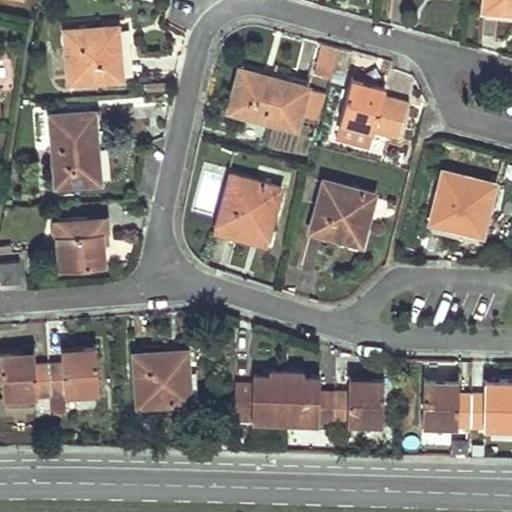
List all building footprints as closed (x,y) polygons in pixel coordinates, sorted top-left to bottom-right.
[(511,0),(482,0),(482,9),(511,11),(511,0)] [(111,45),(110,36),(109,27),(65,31),(70,82),(120,78),(117,44),(111,45)] [(315,62),(333,66),(338,48),(320,43),(315,62)] [(315,62),(312,72),(330,76),(333,66),(315,62)] [(269,78),(269,80),(268,82),(238,74),(227,110),(293,128),(305,87),(269,78)] [(382,93),(376,91),(369,89),(371,82),(350,77),(334,133),(366,142),(370,128),(396,135),(406,102),(382,95),(382,93)] [(98,180),(95,145),(92,111),(51,114),(57,184),(98,180)] [(463,224),(472,226),(481,228),(493,183),(442,170),(430,220),(462,228),(463,224)] [(248,225),(258,227),(267,230),(280,187),(230,172),(216,223),(246,231),(248,225)] [(343,232),(352,235),(361,237),(373,192),(324,179),(310,229),(341,237),(343,232)] [(96,229),(91,229),(86,230),(85,217),(55,219),(58,266),(104,262),(102,241),(97,241),(96,229)] [(19,260),(1,261),(2,282),(21,281),(19,260)] [(48,363),(49,393),(64,392),(98,390),(94,345),(73,346),(74,353),(61,354),(61,362),(48,363)] [(49,393),(48,363),(34,364),(33,357),(20,358),(20,350),(0,352),(0,359),(2,397),(5,396),(34,394),(49,393)] [(164,351),(149,352),(134,353),(138,406),(189,401),(186,354),(165,356),(164,351)] [(251,420),(285,420),(287,368),(268,368),(268,373),(252,373),(252,384),(235,384),(234,413),(251,414),(251,420)] [(285,420),(333,421),(334,390),(320,390),(319,375),(303,374),(303,371),(303,369),(287,368),(285,420)] [(334,390),(333,421),(381,422),(382,378),(361,377),(361,384),(347,384),(347,390),(334,390)] [(422,423),(471,424),(472,394),(458,393),(458,390),(459,386),(442,385),(443,378),(423,378),(422,423)] [(472,394),(471,424),(511,425),(511,380),(484,379),(484,394),(472,394)] [(64,392),(49,393),(51,413),(66,412),(64,392)] [(35,404),(36,414),(51,413),(49,393),(34,394),(35,404)] [(35,404),(34,394),(5,396),(6,406),(35,404)]
